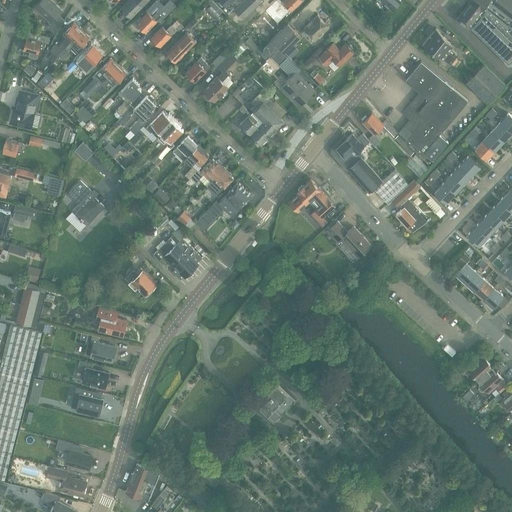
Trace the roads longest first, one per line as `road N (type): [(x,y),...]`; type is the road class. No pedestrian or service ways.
road 1 (tertiary): [(102,511),(143,372),(278,193)]
road 2 (residential): [(278,193),(79,0)]
road 3 (residential): [(416,261),(312,151)]
road 4 (residential): [(416,261),(511,163)]
road 5 (residential): [(351,101),(317,116),(298,136),(279,165),(278,193)]
